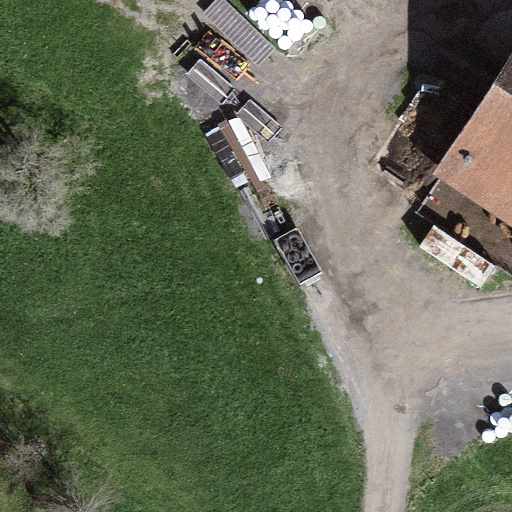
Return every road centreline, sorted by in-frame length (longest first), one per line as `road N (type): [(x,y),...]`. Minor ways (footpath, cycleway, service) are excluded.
road 1 (track): [(235,74),(298,246),(393,459)]
road 2 (track): [(469,0),(443,22),(235,74),(98,0)]
road 3 (track): [(386,511),(398,423),(467,355),(511,352)]
